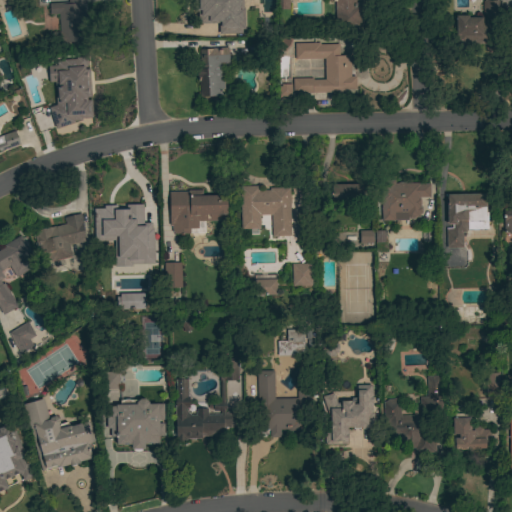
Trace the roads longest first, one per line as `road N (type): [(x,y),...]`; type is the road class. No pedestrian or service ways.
road 1 (residential): [(511,119),(151,134),(0,183)]
road 2 (residential): [(409,511),(298,503),(205,511)]
road 3 (residential): [(151,134),(142,0)]
road 4 (residential): [(427,121),(421,0)]
